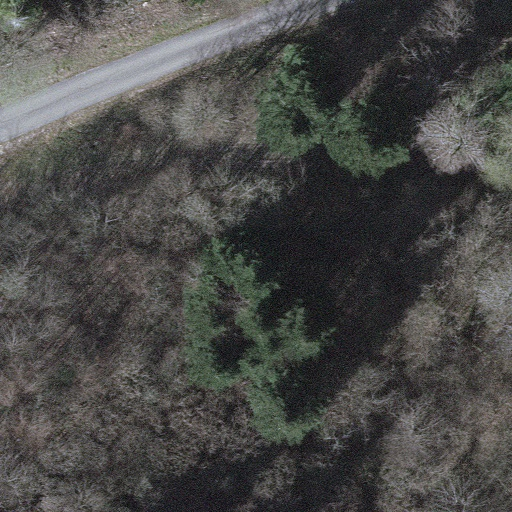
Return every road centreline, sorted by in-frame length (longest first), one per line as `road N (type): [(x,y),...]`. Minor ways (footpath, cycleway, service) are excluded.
road 1 (track): [(0,176),(224,145),(511,152)]
road 2 (track): [(287,0),(0,122)]
